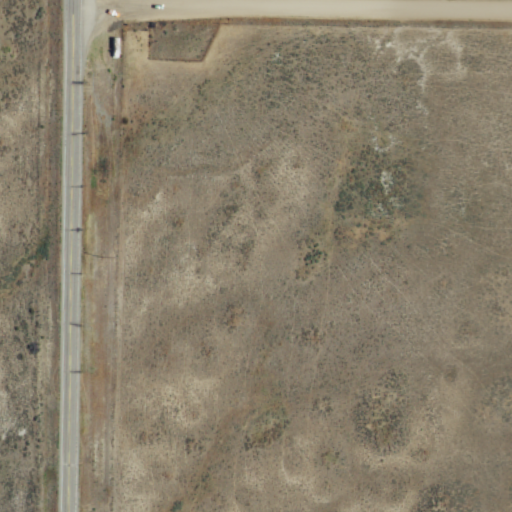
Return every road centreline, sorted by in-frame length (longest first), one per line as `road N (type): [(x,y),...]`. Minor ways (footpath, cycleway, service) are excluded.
road 1 (secondary): [(64,511),(68,0)]
road 2 (residential): [(68,43),(511,43)]
